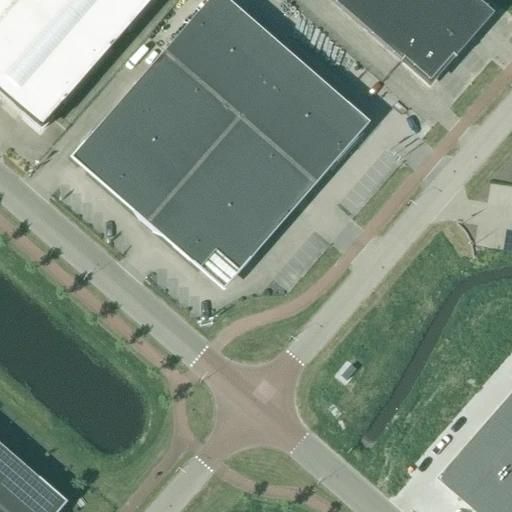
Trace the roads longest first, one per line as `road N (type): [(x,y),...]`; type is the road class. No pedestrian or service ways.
road 1 (unclassified): [(511,112),(253,407)]
road 2 (unclassified): [(0,184),(253,407)]
road 3 (unclassified): [(253,407),(378,511)]
road 4 (unclassified): [(253,407),(163,511)]
